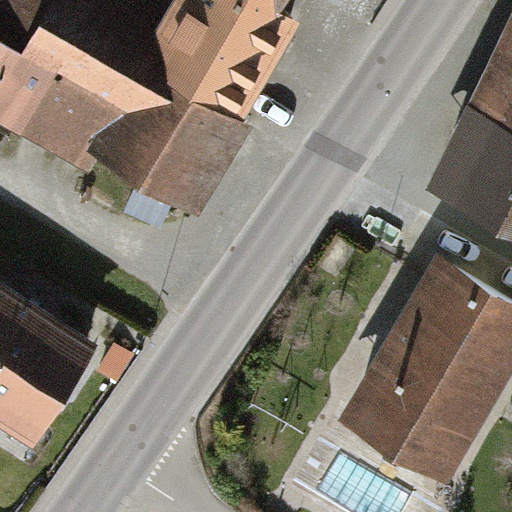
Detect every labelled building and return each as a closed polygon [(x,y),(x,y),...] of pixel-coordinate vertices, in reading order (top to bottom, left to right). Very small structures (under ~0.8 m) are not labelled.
[(0,0),(0,138),(184,232),(237,127),(225,121),(275,23),(256,13),(262,0),(155,0),(143,26),(91,0),(0,0)] [(511,37),(467,130),(445,175),(511,207),(511,37)] [(511,337),(511,307),(411,250),(387,292),(314,419),(428,484),(511,337)] [(0,335),(18,305),(0,294),(0,335)] [(89,347),(18,305),(0,335),(0,417),(35,438),(89,347)]
